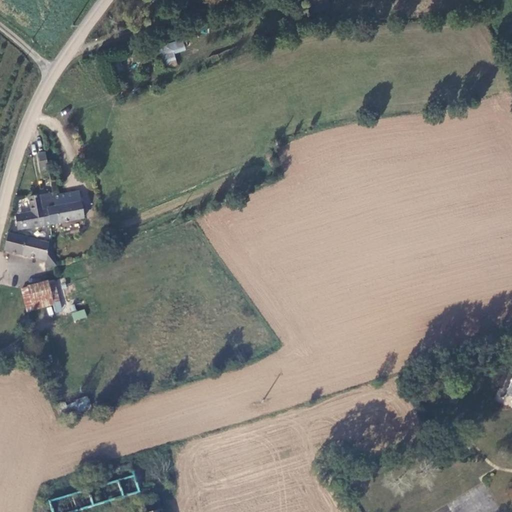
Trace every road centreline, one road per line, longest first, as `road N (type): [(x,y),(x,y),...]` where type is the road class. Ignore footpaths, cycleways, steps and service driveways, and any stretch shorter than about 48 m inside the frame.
road 1 (unknown): [(241,0),(62,59)]
road 2 (tertiary): [(0,213),(18,146),(52,74)]
